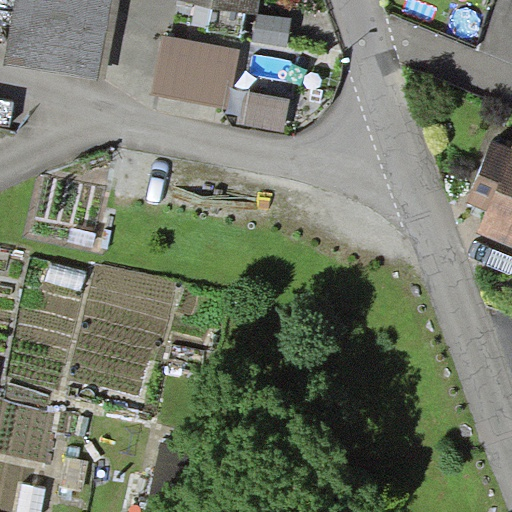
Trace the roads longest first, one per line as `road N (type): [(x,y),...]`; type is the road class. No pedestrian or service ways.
road 1 (residential): [(511,455),(348,16)]
road 2 (residential): [(348,16),(511,84)]
